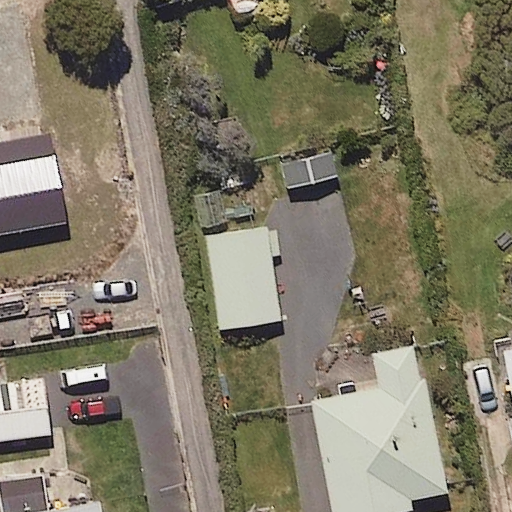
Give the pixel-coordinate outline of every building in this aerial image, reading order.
[(279,325),(266,229),(205,237),(217,333),(279,325)] [(445,496),(415,350),(371,359),(378,392),(309,406),(331,511),(408,511),(407,504),(445,496)] [(511,353),(502,356),(511,407),(511,410),(511,353)] [(505,413),(494,355),(462,361),(473,419),(505,413)] [(0,441),(53,435),(47,380),(0,385),(0,441)]
